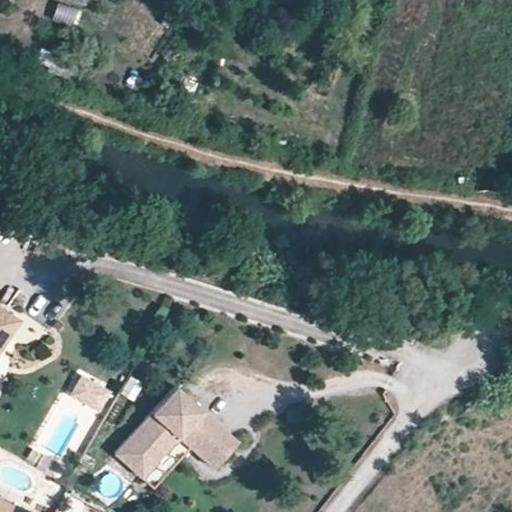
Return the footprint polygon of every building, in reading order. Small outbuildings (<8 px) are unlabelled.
[(0,328),(9,315),(0,309),(0,328)] [(0,340),(16,319),(9,315),(0,328),(0,340)] [(107,388),(78,371),(67,392),(95,408),(107,388)] [(173,385),(113,452),(140,476),(176,435),(188,445),(212,467),(235,440),(173,385)] [(32,511),(0,496),(0,511),(32,511)]
